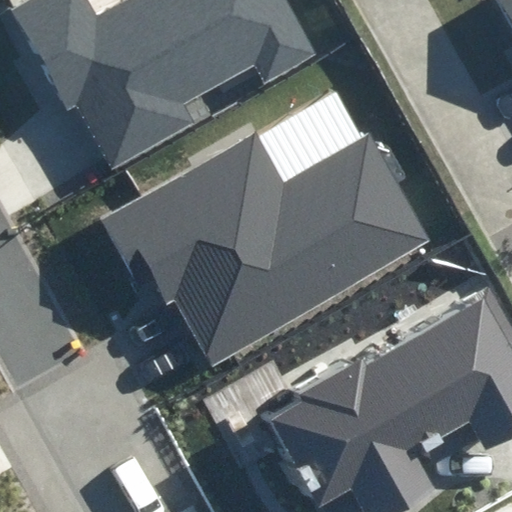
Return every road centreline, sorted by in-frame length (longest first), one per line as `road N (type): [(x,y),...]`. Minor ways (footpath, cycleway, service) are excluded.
road 1 (residential): [(0,285),(47,371),(100,511)]
road 2 (residential): [(511,210),(391,0)]
